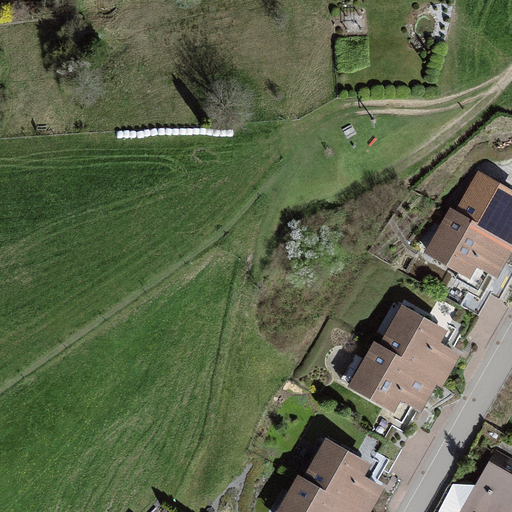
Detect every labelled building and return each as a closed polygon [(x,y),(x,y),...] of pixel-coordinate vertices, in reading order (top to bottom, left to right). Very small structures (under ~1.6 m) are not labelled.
[(447,217),(507,253),(511,255),(511,254),(511,217),(507,215),(511,206),(511,199),(472,176),(447,217)] [(466,272),(488,284),(507,253),(447,217),(443,215),(417,258),(459,283),(466,272)] [(372,352),(431,388),(436,390),(452,362),(431,350),(439,336),(396,311),(372,352)] [(391,406),(412,419),(431,388),(372,352),(368,349),(341,393),(384,418),(391,406)] [(294,483),(342,511),(364,511),(375,494),(354,481),(362,468),(319,442),(294,483)] [(511,511),(511,462),(498,455),(466,511),(511,511)] [(342,511),(294,483),(290,481),(271,511),(342,511)]
